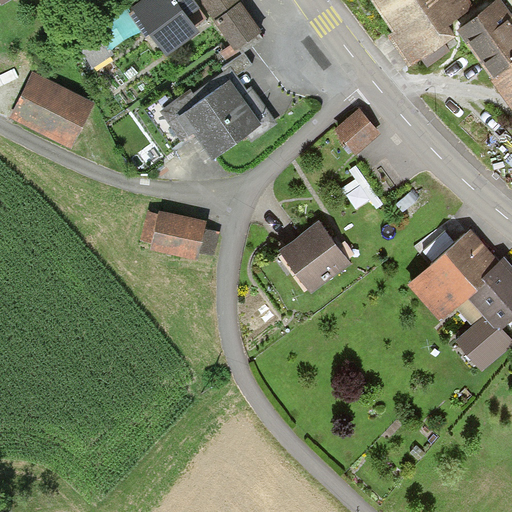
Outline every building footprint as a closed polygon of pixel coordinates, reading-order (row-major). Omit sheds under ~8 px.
[(194,0),(143,0),(133,8),(166,55),(198,32),(195,27),(207,18),(194,0)] [(199,0),(214,20),(240,1),(241,0),(199,0)] [(445,27),(475,6),(470,0),(370,0),(393,34),(388,38),(408,68),(423,59),(428,66),(448,53),(444,46),(454,40),(445,27)] [(511,15),(501,0),(499,0),(457,34),(493,82),(510,70),(508,67),(511,64),(511,15)] [(262,30),(240,1),(214,20),(236,49),(262,30)] [(103,37),(82,51),(93,68),(114,55),(103,37)] [(253,64),(245,52),(160,113),(183,145),(193,138),(212,165),(247,140),(249,144),(277,123),(252,88),(248,90),(237,75),(253,64)] [(511,64),(508,67),(510,70),(493,82),(492,83),(511,108),(511,64)] [(32,74),(11,118),(72,148),(93,103),(62,88),(32,74)] [(359,112),(338,131),(357,152),(378,133),(359,112)] [(153,236),(160,207),(147,204),(141,233),(153,236)] [(153,236),(151,242),(197,254),(198,249),(211,252),(218,227),(203,224),(205,216),(160,204),(160,207),(153,236)] [(498,254),(472,223),(408,277),(438,313),(467,288),(486,272),(482,267),(498,254)] [(319,227),(285,252),(314,291),(348,265),(319,227)] [(511,310),(511,258),(504,249),(498,254),(482,267),(486,272),(467,288),(469,291),(485,309),(472,321),(456,335),(483,367),(511,342),(511,332),(501,320),(511,310)] [(485,309),(469,291),(455,303),(472,321),(485,309)]
